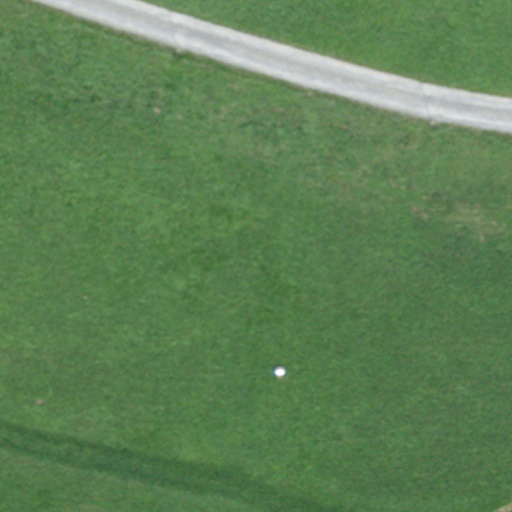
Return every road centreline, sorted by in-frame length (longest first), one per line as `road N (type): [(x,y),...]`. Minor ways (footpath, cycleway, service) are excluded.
road 1 (residential): [(511,115),(374,87),(81,0)]
road 2 (track): [(0,433),(239,485),(317,511)]
